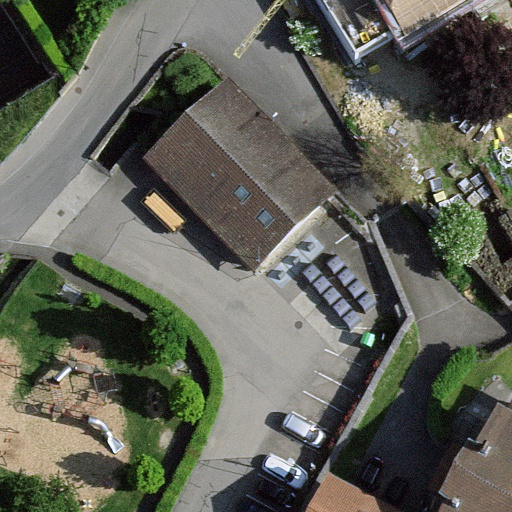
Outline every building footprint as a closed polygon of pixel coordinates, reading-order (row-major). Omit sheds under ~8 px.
[(399,40),(373,0),(313,0),(355,65),(399,40)] [(406,51),(457,19),(444,0),(373,0),(399,40),(406,51)] [(444,0),(457,19),(486,0),(444,0)] [(236,88),(151,166),(255,280),(340,202),(236,88)] [(511,511),(511,426),(504,423),(457,511),(511,511)] [(368,511),(336,496),(328,511),(368,511)]
